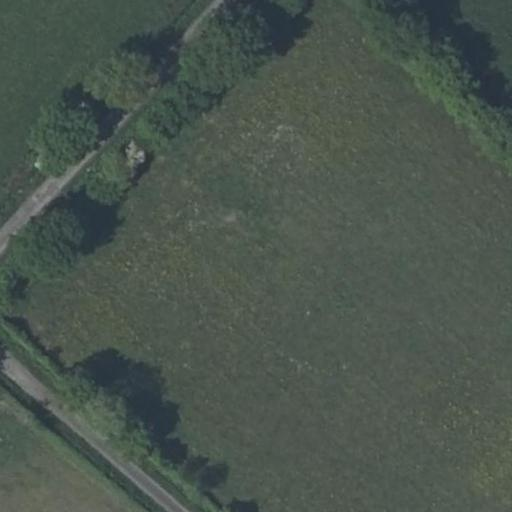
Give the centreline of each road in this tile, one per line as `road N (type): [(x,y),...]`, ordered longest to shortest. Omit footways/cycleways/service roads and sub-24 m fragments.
road 1 (unclassified): [(0,243),(223,0)]
road 2 (unclassified): [(0,358),(177,511)]
